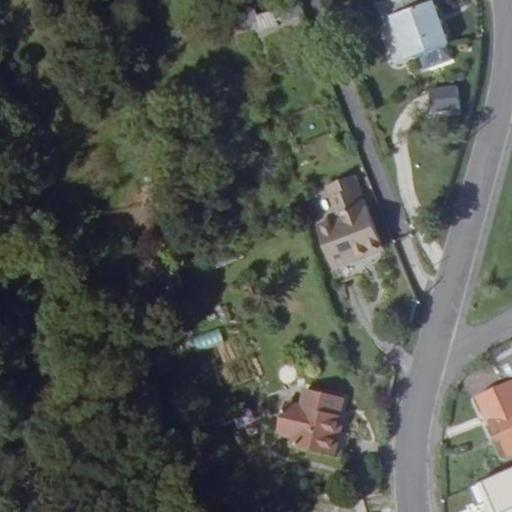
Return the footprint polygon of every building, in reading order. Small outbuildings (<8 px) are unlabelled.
[(298,0),(290,0),(255,15),(262,33),(305,15),(298,0)] [(413,58),(426,54),(452,46),(455,44),(440,2),(437,3),(435,0),(392,0),(385,3),(390,19),(399,16),(413,58)] [(229,11),(233,26),(255,21),(252,6),(229,11)] [(452,46),(426,54),(431,69),(458,60),(452,46)] [(429,86),(430,114),(459,114),(458,85),(429,86)] [(357,249),(380,241),(356,177),(331,185),(343,216),(357,249)] [(331,185),(326,187),(338,218),(343,216),(331,185)] [(336,266),(351,260),(349,253),(357,249),(343,216),(338,218),(320,225),(336,266)] [(357,249),(360,257),(383,248),(380,241),(357,249)] [(352,260),(360,257),(357,249),(349,253),(351,260),(352,260)] [(357,274),(351,260),(336,266),(341,280),(357,274)] [(219,329),(189,337),(193,352),(222,344),(219,329)] [(511,453),(511,381),(483,395),(511,454),(511,453)] [(310,407),(309,425),(299,424),(299,430),(292,429),(291,455),(307,456),(307,460),(350,463),(350,442),(343,442),(343,432),(346,432),(348,409),(310,407)] [(350,463),(358,465),(359,442),(350,442),(350,463)]
